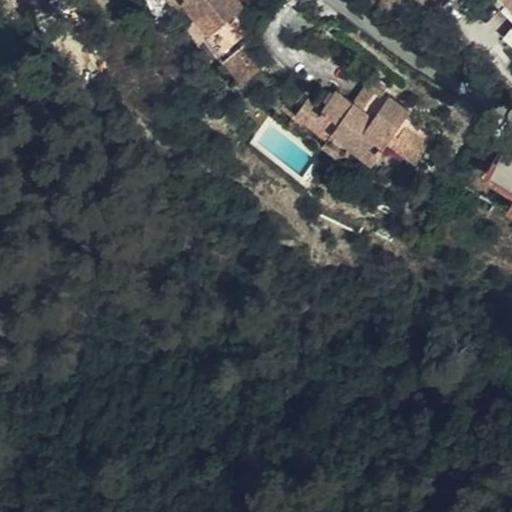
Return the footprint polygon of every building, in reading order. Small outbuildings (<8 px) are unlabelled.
[(184,0),(197,16),(208,9),(220,23),(236,10),(228,0),(184,0)] [(243,5),(239,0),(228,0),(236,10),(243,5)] [(511,0),(509,0),(511,2),(511,4),(503,12),(511,20),(511,24),(504,34),(511,41),(511,0)] [(208,9),(197,16),(209,32),(220,23),(208,9)] [(245,43),(237,32),(218,46),(226,59),(228,57),(245,43)] [(226,59),(225,61),(243,82),(263,65),(245,43),(228,57),(226,59)] [(296,113),(327,136),(333,130),(354,145),(373,158),(387,140),(416,161),(430,142),(401,122),(411,108),(384,89),(386,84),(372,73),(352,99),(337,87),(323,104),(310,94),(296,113)] [(333,130),(327,136),(324,142),(345,158),(354,145),(333,130)] [(491,169),(511,182),(511,149),(507,147),(491,169)]
